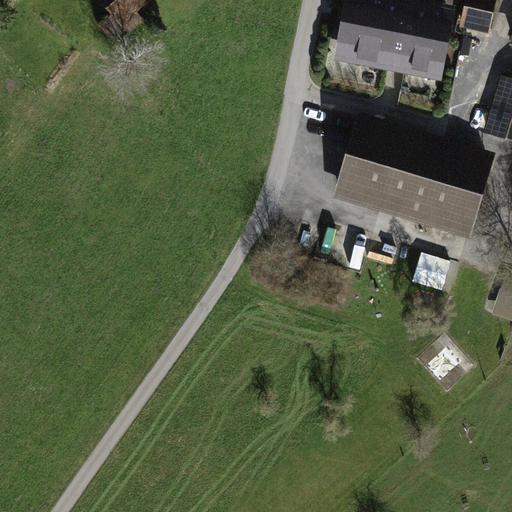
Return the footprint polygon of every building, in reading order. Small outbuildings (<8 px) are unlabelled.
[(99,0),(119,22),(144,0),(99,0)] [(449,12),(385,0),(351,0),(341,55),(437,74),(449,12)] [(495,0),(467,0),(462,21),(490,27),(495,0)] [(511,81),(504,79),(489,132),(511,138),(511,81)] [(489,162),(359,124),(340,188),(469,227),(489,162)] [(444,288),(453,259),(423,249),(414,278),(444,288)]
